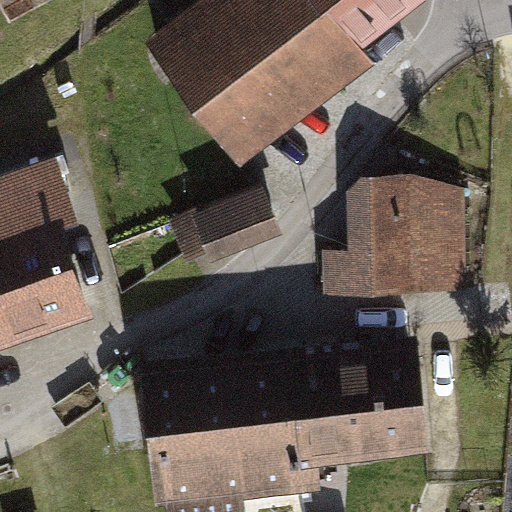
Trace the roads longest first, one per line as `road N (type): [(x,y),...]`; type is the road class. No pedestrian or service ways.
road 1 (residential): [(472,0),(300,224),(240,277),(75,386)]
road 2 (unknown): [(240,277),(445,314),(511,314)]
